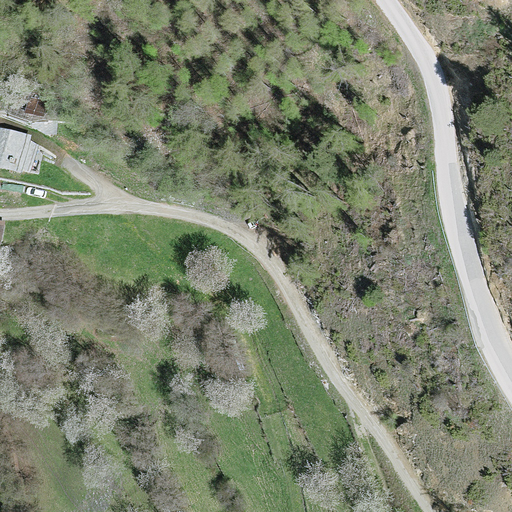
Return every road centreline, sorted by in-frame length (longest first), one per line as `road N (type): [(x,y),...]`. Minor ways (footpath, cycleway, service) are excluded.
road 1 (residential): [(0,212),(145,208),(213,222),(245,239),(276,270),(347,397),(432,511)]
road 2 (tertiary): [(385,0),(433,78),(460,241),(511,384)]
road 3 (track): [(0,121),(65,160),(118,209)]
road 4 (track): [(381,511),(347,397)]
